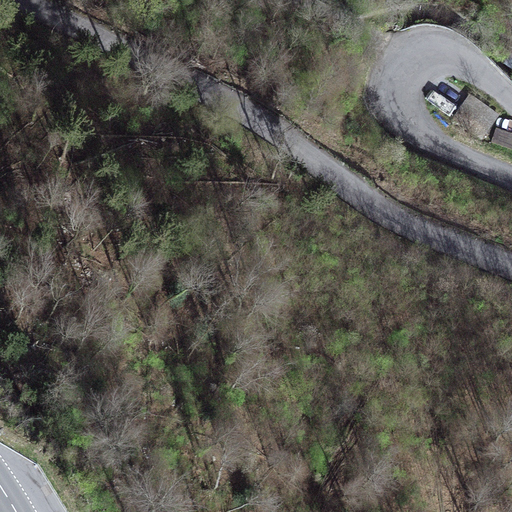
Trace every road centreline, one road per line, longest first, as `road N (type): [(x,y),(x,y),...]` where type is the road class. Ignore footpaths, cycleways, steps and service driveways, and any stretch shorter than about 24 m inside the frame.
road 1 (tertiary): [(28,0),(286,137),(373,203),(511,264)]
road 2 (tertiary): [(511,175),(423,136),(406,117),(402,90),(419,63),(437,59),(459,62),(511,100)]
